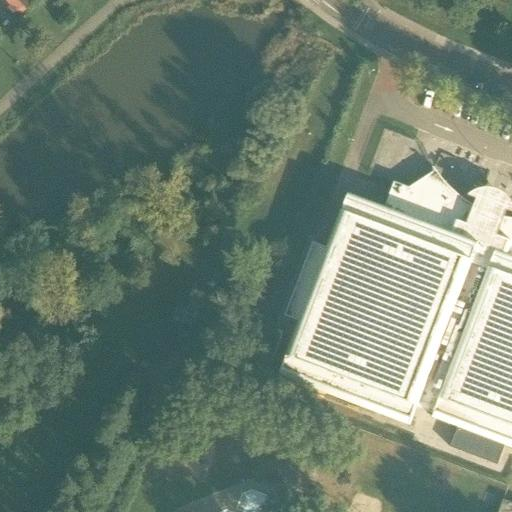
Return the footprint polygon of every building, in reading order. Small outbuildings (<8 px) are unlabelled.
[(16,0),(2,0),(16,14),(18,12),(21,16),(26,10),(23,7),(16,0)] [(0,26),(0,27),(9,18),(8,17),(2,11),(0,13),(0,26)] [(434,168),(434,169),(433,169),(436,172),(410,189),(395,183),(385,208),(444,231),(458,195),(451,189),(445,182),(440,175),(434,168)] [(484,211),(480,209),(469,203),(458,195),(444,231),(385,208),(350,195),(343,213),(329,249),(314,243),(286,317),(301,323),(287,358),(280,377),(411,426),(418,408),(435,415),(433,419),(511,448),(511,256),(485,246),(496,215),(500,206),(488,201),(484,211)] [(511,219),(508,218),(496,215),(485,246),(511,256),(511,219)] [(455,448),(481,454),(484,442),(458,436),(455,448)] [(511,511),(511,503),(504,501),(499,511),(511,511)]
